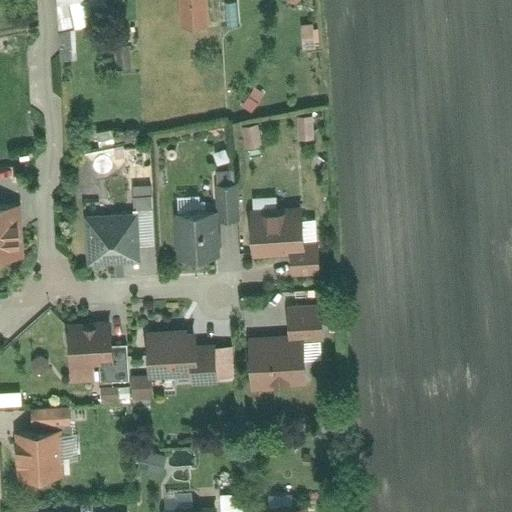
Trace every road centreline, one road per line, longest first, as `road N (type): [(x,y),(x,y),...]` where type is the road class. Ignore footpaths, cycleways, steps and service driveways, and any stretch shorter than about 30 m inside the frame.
road 1 (residential): [(39,0),(44,95),(56,115),(46,172),(55,291)]
road 2 (residential): [(55,291),(207,279)]
